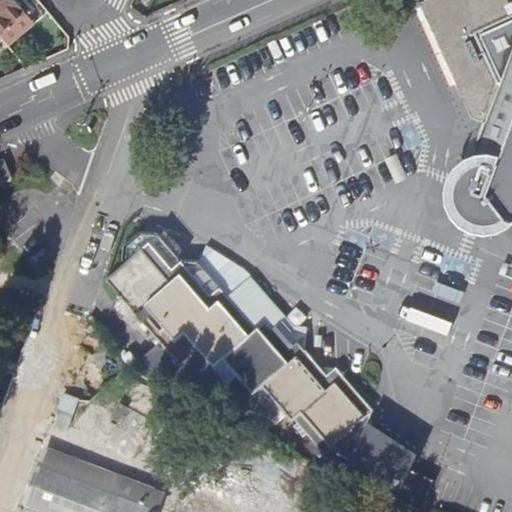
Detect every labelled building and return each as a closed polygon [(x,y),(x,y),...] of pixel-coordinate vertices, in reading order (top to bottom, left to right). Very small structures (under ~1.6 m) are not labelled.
[(0,0),(0,33),(1,34),(28,12),(18,0),(0,0)] [(511,0),(424,0),(419,2),(472,118),(484,122),(469,166),(461,173),(453,193),(453,198),(454,203),(456,207),(458,212),(460,214),(462,217),(465,220),(485,227),(491,226),(497,225),(501,223),(505,221),(511,223),(511,0)] [(4,161),(0,162),(0,184),(1,184),(12,180),(4,161)] [(325,442),(329,447),(359,463),(378,414),(372,408),(355,387),(341,371),(322,368),(309,353),(309,336),(292,334),(283,324),(275,331),(268,324),(260,324),(252,324),(209,274),(201,264),(192,264),(183,264),(160,236),(142,235),(127,247),(127,265),(108,281),(181,367),(199,351),(216,371),(224,364),(252,396),(262,388),(292,423),(295,420),(318,447),(325,442)] [(159,511),(168,486),(45,446),(25,508),(38,511),(159,511)] [(232,499),(242,462),(227,459),(222,479),(223,479),(218,495),(232,499)] [(247,463),(230,501),(254,511),(308,511),(316,494),(247,463)]
